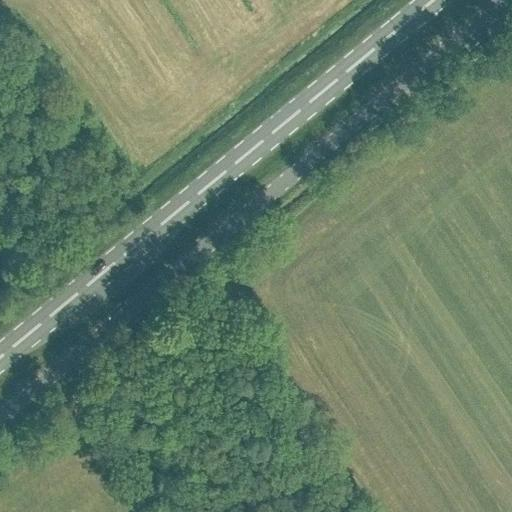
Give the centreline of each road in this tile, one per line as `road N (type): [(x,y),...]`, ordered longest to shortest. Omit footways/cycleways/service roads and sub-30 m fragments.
road 1 (unclassified): [(0,413),(500,0)]
road 2 (primary): [(0,355),(430,0)]
